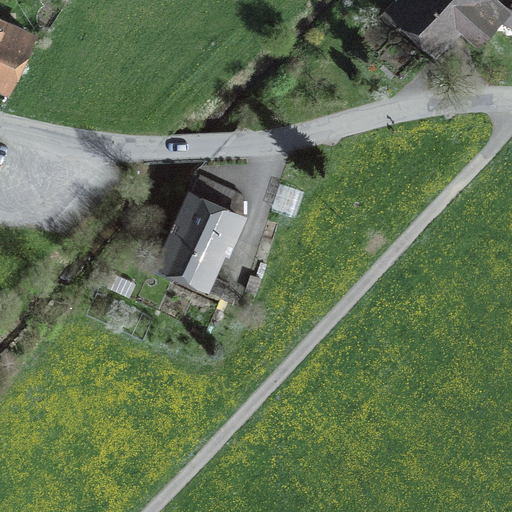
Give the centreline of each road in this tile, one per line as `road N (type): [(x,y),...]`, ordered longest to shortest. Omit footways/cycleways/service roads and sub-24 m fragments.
road 1 (track): [(152,511),(511,122)]
road 2 (unclassified): [(511,99),(448,101),(215,147),(121,144),(0,124)]
